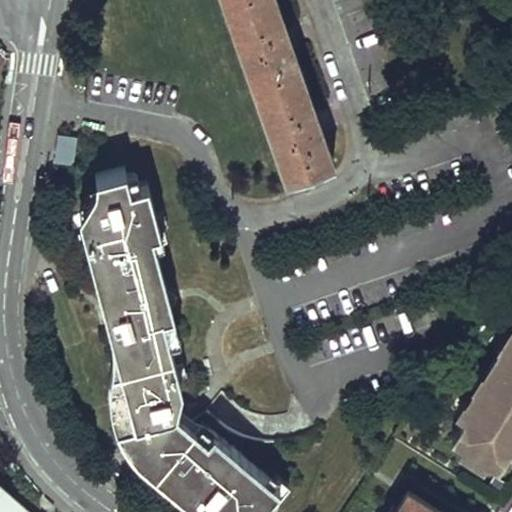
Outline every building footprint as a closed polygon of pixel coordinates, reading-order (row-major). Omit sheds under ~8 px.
[(273,0),(219,0),(282,177),(329,160),(324,144),(292,54),(273,0)] [(153,413),(173,406),(176,383),(181,382),(178,373),(172,349),(162,312),(169,310),(170,303),(164,278),(153,281),(147,255),(158,252),(155,237),(156,216),(146,178),(129,183),(124,165),(95,173),(99,190),(93,192),(95,200),(81,203),(86,238),(111,336),(103,373),(102,387),(104,407),(111,423),(132,451),(142,438),(137,418),(153,413)] [(158,252),(147,255),(153,281),(164,278),(158,252)] [(169,310),(162,312),(172,349),(179,348),(169,310)] [(511,335),(501,352),(497,349),(480,375),(485,378),(476,392),(474,390),(465,404),(468,406),(447,438),(459,445),(455,451),(480,467),(484,461),(495,468),(511,440),(511,335)] [(179,348),(172,349),(178,373),(186,371),(179,348)] [(173,406),(153,413),(137,418),(142,438),(132,451),(143,461),(199,509),(201,506),(208,511),(263,511),(259,509),(271,495),(279,484),(272,479),(213,428),(207,435),(194,424),(173,406)] [(207,435),(213,428),(199,417),(194,424),(207,435)] [(279,484),(271,495),(279,493),(289,482),(278,473),(272,479),(279,484)] [(0,511),(34,511),(0,479),(0,511)] [(453,511),(408,483),(390,509),(394,511),(453,511)]
